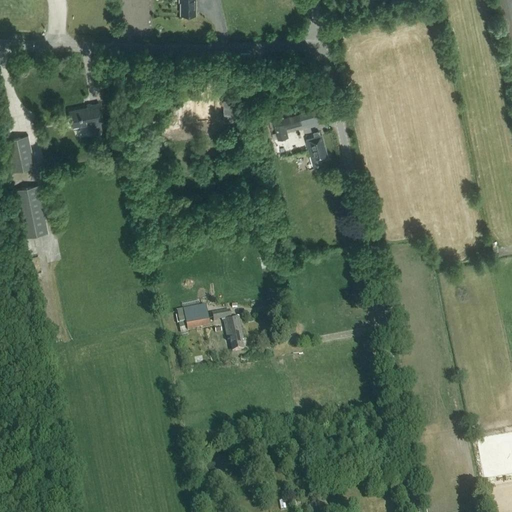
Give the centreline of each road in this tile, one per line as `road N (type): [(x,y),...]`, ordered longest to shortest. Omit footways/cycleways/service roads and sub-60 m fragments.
road 1 (unclassified): [(415,511),(321,38)]
road 2 (unclassified): [(0,43),(173,49),(321,38)]
